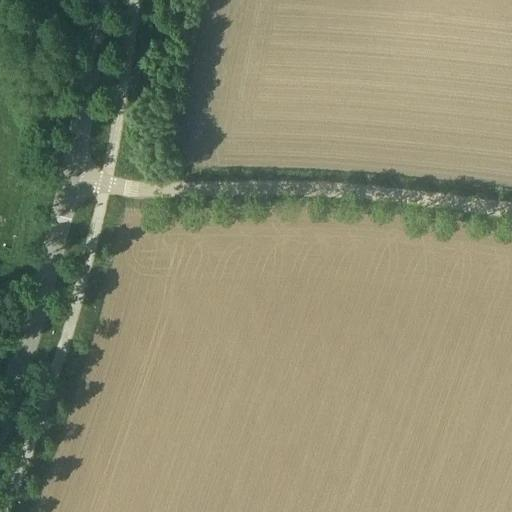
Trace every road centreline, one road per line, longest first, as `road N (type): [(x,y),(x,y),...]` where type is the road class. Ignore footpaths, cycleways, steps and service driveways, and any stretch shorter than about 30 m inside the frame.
road 1 (unclassified): [(511,195),(415,184),(69,182)]
road 2 (tertiary): [(0,419),(69,182)]
road 3 (tertiary): [(69,182),(98,0)]
